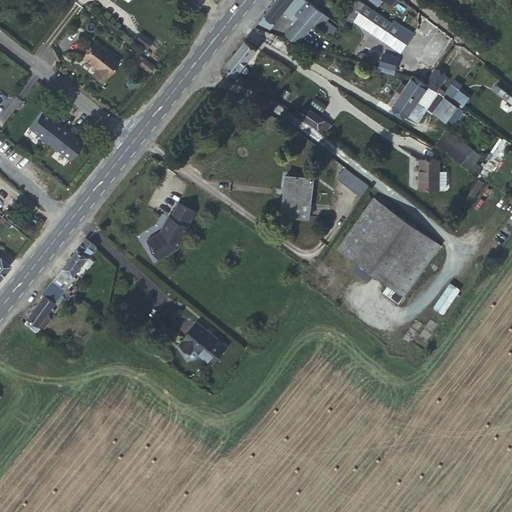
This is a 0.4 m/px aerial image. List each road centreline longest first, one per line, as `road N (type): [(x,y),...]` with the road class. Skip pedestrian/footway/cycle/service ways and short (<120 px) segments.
road 1 (secondary): [(133,140),(0,307)]
road 2 (unknown): [(226,22),(368,131)]
road 3 (secondary): [(243,0),(133,140)]
road 4 (unclassified): [(133,140),(0,38)]
